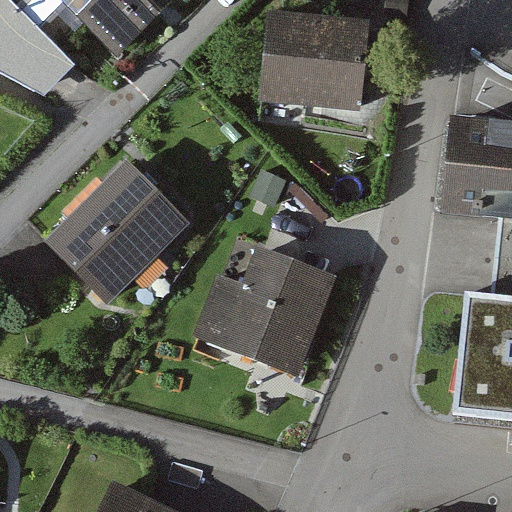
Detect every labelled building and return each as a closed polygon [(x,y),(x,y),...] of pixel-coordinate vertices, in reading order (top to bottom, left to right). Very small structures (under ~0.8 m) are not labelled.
[(22,0),(17,5),(22,10),(39,26),(63,2),(117,55),(172,0),(22,0)] [(39,26),(22,10),(0,31),(0,34),(49,82),(60,71),(72,59),(39,26)] [(370,32),(282,24),(275,108),(363,115),(370,32)] [(511,131),(466,126),(455,226),(507,232),(499,300),(469,297),(454,428),(511,435),(511,131)] [(147,190),(133,176),(60,247),(116,304),(189,233),(147,190)] [(342,289),(268,260),(255,292),(226,281),(202,342),(304,382),(342,289)] [(158,511),(123,494),(113,511),(158,511)]
